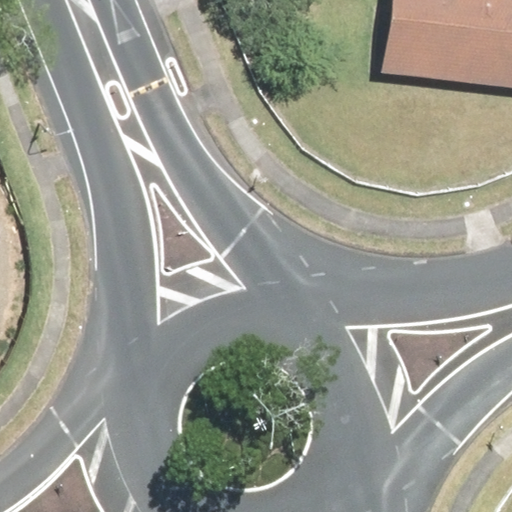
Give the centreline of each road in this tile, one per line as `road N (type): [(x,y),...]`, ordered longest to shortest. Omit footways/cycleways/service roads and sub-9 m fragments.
road 1 (tertiary): [(168,321),(67,38),(65,0)]
road 2 (tertiary): [(108,0),(262,292)]
road 3 (tertiary): [(314,313),(511,271)]
road 4 (tertiary): [(511,358),(359,431)]
road 5 (residential): [(0,479),(131,400)]
road 6 (tertiary): [(199,511),(162,486),(137,446),(131,400)]
road 7 (tertiary): [(314,313),(350,356),(361,393),(359,431)]
